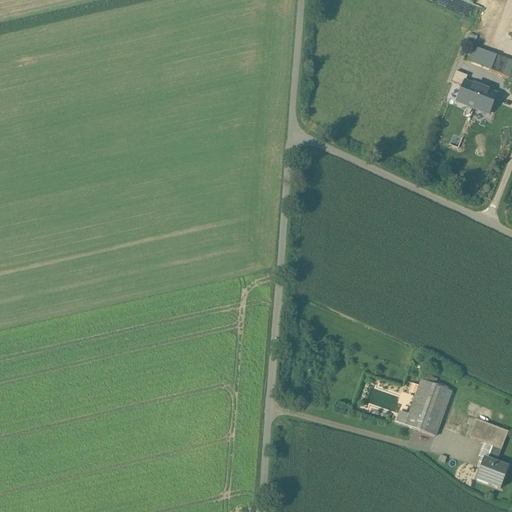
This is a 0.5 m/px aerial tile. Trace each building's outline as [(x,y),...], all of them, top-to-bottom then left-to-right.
[(511,62),(477,48),(471,63),(511,79),(511,62)] [(477,76),(479,68),(467,64),(464,72),(477,76)] [(451,83),(463,88),(465,83),(467,77),(456,72),(451,83)] [(496,95),(465,83),(463,88),(457,103),(488,115),(496,95)] [(511,114),(498,108),(492,123),(507,129),(511,118),(511,114)] [(479,127),(480,150),(491,150),(491,126),(479,127)] [(474,142),(465,140),(467,135),(452,131),(450,140),(473,146),(474,142)] [(435,439),(452,392),(420,380),(403,427),(435,439)] [(468,438),(502,450),(508,432),(474,421),(468,438)] [(509,470),(482,460),(475,480),(501,490),(509,470)]
